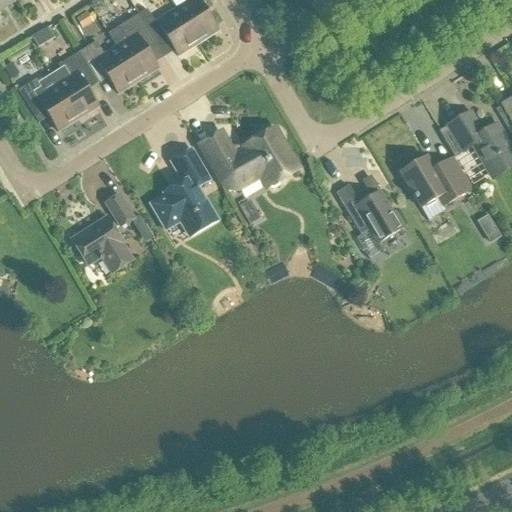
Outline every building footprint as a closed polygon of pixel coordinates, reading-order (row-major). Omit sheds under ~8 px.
[(0,0),(0,14),(16,5),(15,2),(13,0),(0,0)] [(182,0),(186,5),(176,12),(198,46),(218,33),(196,0),(182,0)] [(156,25),(156,24),(147,11),(138,17),(147,31),(156,25)] [(198,46),(176,12),(156,24),(156,25),(178,59),(198,46)] [(82,32),(93,25),(86,15),(76,22),(82,32)] [(118,29),(108,36),(116,50),(116,49),(138,84),(158,71),(145,51),(155,44),(147,31),(138,17),(118,29)] [(116,49),(116,50),(104,57),(96,44),(78,55),(95,82),(105,76),(118,97),(138,84),(116,49)] [(331,65),(340,59),(332,47),(324,52),(331,65)] [(60,71),(50,77),(78,122),(98,109),(85,88),(95,82),(78,55),(58,67),(60,71)] [(17,77),(11,66),(5,70),(11,81),(17,77)] [(78,122),(50,77),(38,85),(36,81),(18,93),(38,125),(48,119),(58,134),(78,122)] [(511,99),(500,106),(511,127),(511,99)] [(470,114),(446,128),(462,155),(473,148),(492,181),(511,169),(511,154),(496,127),(483,135),(470,114)] [(268,190),(297,173),(273,132),(244,149),(246,153),(235,159),(221,135),(198,148),(221,187),(231,182),(237,191),(261,178),(268,190)] [(164,198),(150,207),(165,233),(182,223),(191,239),(217,223),(198,190),(209,183),(191,152),(170,164),(182,184),(163,196),(164,198)] [(443,209),(472,192),(453,160),(438,169),(437,167),(431,170),(425,160),(400,175),(414,199),(413,199),(415,202),(416,202),(421,211),(438,201),(443,209)] [(371,178),(362,183),(369,196),(378,190),(371,178)] [(378,246),(404,230),(395,215),(393,216),(380,194),(359,207),(348,188),(335,196),(360,237),(369,232),(378,246)] [(120,230),(134,221),(119,197),(105,206),(120,230)] [(111,276),(132,263),(122,247),(123,246),(106,220),(71,243),(87,269),(101,260),(111,276)]
